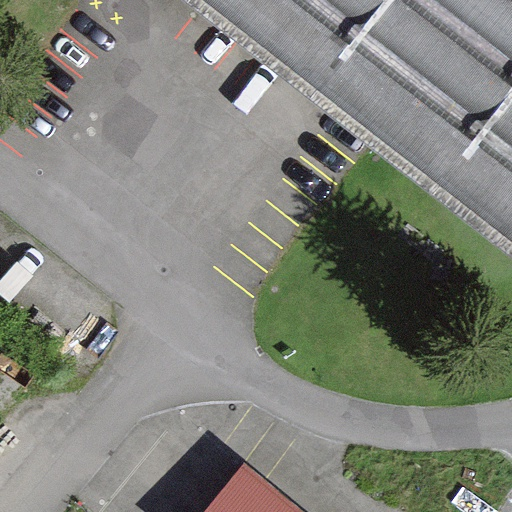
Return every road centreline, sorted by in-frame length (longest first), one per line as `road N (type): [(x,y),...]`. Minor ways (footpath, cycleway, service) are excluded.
road 1 (unknown): [(126,0),(225,79),(264,129),(279,175),(275,212),(194,377)]
road 2 (unknown): [(0,192),(41,222),(194,377)]
